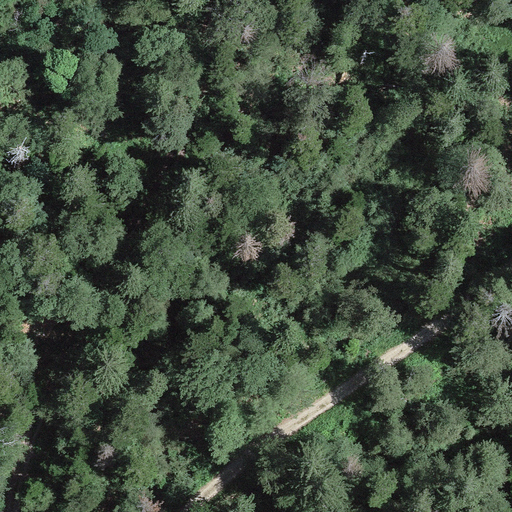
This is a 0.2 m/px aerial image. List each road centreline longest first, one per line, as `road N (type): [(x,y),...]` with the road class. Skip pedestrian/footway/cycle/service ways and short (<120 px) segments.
road 1 (track): [(3,511),(72,340),(169,171),(214,0)]
road 2 (track): [(239,511),(511,281)]
